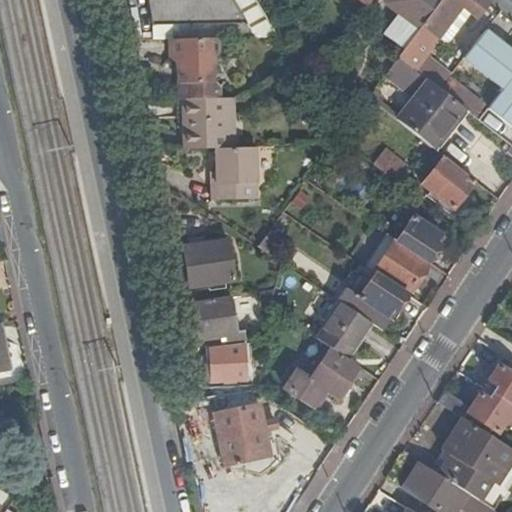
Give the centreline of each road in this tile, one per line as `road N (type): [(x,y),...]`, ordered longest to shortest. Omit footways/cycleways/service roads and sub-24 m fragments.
road 1 (residential): [(177,511),(69,0)]
road 2 (residential): [(0,160),(74,511)]
road 3 (residential): [(333,511),(511,249)]
